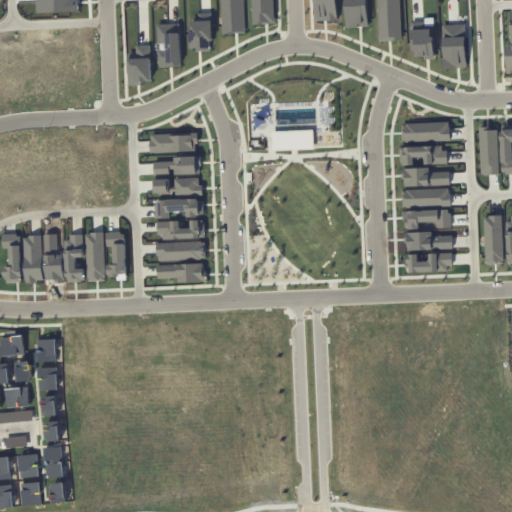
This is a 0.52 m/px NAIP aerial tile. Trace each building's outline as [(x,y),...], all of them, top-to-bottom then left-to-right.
[(221,34),(220,0),(242,0),(244,33),(221,34)] [(271,0),(264,0),(253,0),(253,12),(263,11),(263,24),(272,23),(271,0)] [(313,0),(315,22),(337,21),(335,0),(313,0)] [(365,0),(345,1),(346,28),(366,27),(365,0)] [(376,0),(378,42),(400,42),(399,0),(376,0)] [(412,60),(433,59),(433,24),(411,24),(412,60)] [(449,141),(448,123),(402,125),(403,143),(449,141)] [(496,176),(495,128),(478,128),(479,176),(496,176)] [(511,143),(511,142),(511,129),(499,130),(500,175),(511,175),(511,159),(511,143)] [(195,134),(149,136),(150,153),(196,152),(195,134)] [(445,164),(444,146),(400,148),(400,166),(413,166),(413,158),(423,158),(424,165),(445,164)] [(171,176),(200,175),(199,157),(172,158),(172,162),(153,163),(153,176),(171,175),(171,176)] [(449,186),(448,172),(428,173),(428,169),(403,169),(403,188),(449,186)] [(449,190),(403,191),(403,209),(449,207),(449,190)] [(186,212),(187,217),(202,217),(202,200),(154,201),(155,219),(169,219),(169,212),(186,212)] [(483,217),(484,265),(502,265),(501,217),(483,217)] [(179,222),(157,223),(158,241),(204,239),(203,221),(190,221),(190,229),(179,230),(179,222)] [(156,244),(157,262),(203,260),(203,243),(156,244)] [(417,254),(404,255),(405,274),(450,272),(449,254),(427,255),(428,262),(417,263),(417,254)] [(177,283),(203,282),(203,264),(157,266),(157,279),(177,279),(177,283)]
